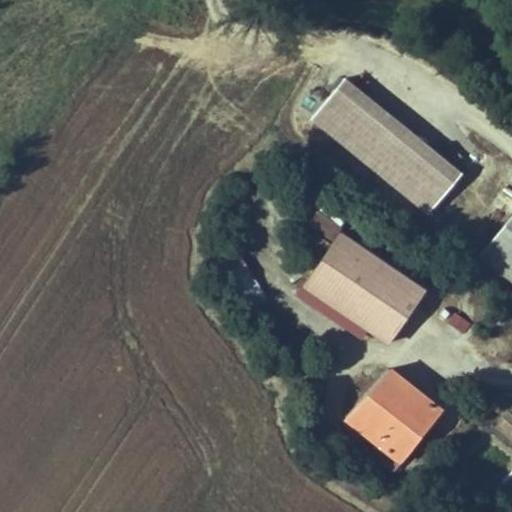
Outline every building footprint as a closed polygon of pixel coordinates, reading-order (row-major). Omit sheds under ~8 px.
[(460,174),(343,78),(312,117),(428,212),(460,174)] [(511,215),(480,255),(511,280),(511,215)] [(424,290),(339,232),(332,242),(322,257),(319,261),(303,285),(388,343),(424,290)] [(322,257),(332,242),(317,233),(307,247),(322,257)] [(322,257),(307,247),(305,251),(319,261),(322,257)] [(267,299),(240,258),(221,271),(248,311),(267,299)] [(394,470),(440,410),(388,369),(345,417),(383,448),(376,456),(394,470)] [(511,439),(511,417),(507,414),(497,426),(511,439)]
